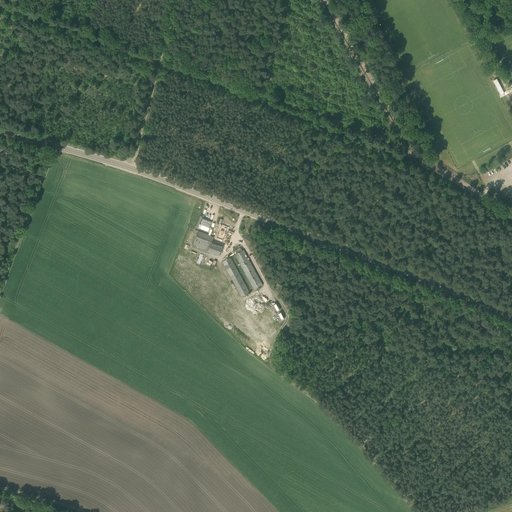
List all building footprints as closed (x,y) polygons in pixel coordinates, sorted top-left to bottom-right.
[(494,79),(500,94),(505,92),(498,78),(494,79)] [(511,148),(510,145),(494,154),(496,158),(511,149),(511,148)] [(230,241),(233,234),(226,231),(227,229),(220,226),(216,238),(222,241),(223,238),(230,241)] [(235,254),(254,290),(262,285),(243,250),(242,250),(240,247),(235,251),(236,253),(235,254)] [(222,261),(241,296),(250,292),(231,256),(222,261)]
